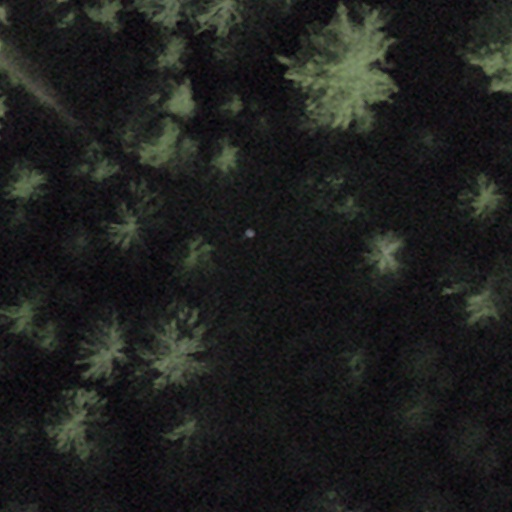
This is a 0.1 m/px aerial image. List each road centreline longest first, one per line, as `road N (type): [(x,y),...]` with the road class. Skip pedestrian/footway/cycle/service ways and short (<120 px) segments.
road 1 (track): [(0,30),(101,150),(228,263)]
road 2 (track): [(228,263),(269,309),(278,413),(247,511)]
